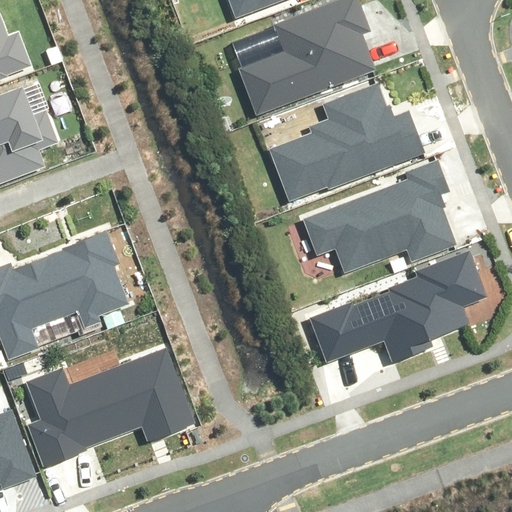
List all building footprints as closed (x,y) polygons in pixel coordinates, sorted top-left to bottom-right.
[(231,0),(239,20),(292,0),(231,0)] [(240,67),(258,115),(376,71),(363,35),(367,34),(354,0),(343,0),(274,26),(284,51),(240,67)] [(0,76),(35,63),(21,27),(10,30),(2,10),(0,10),(0,76)] [(0,91),(0,174),(44,158),(39,145),(62,137),(49,102),(36,107),(27,81),(0,91)] [(268,152),(288,205),(327,191),(328,194),(424,159),(408,114),(394,119),(381,85),(322,106),(329,124),(310,131),(312,136),(268,152)] [(334,248),(343,271),(405,248),(411,263),(457,246),(443,208),(446,208),(441,195),(450,192),(439,162),(406,174),(409,183),(307,220),(319,253),(334,248)] [(14,258),(0,263),(0,323),(10,351),(36,342),(30,325),(77,307),(85,327),(104,320),(100,310),(129,299),(115,261),(119,259),(107,227),(64,243),(66,247),(16,265),(14,258)] [(314,319),(329,358),(384,337),(393,361),(432,347),(430,341),(471,325),(464,306),(487,298),(470,251),(414,272),(416,277),(387,288),(389,291),(314,319)] [(28,419),(43,460),(146,423),(150,434),(187,421),(161,348),(70,380),(64,363),(29,376),(43,414),(28,419)] [(0,482),(35,470),(11,402),(0,405),(0,482)]
